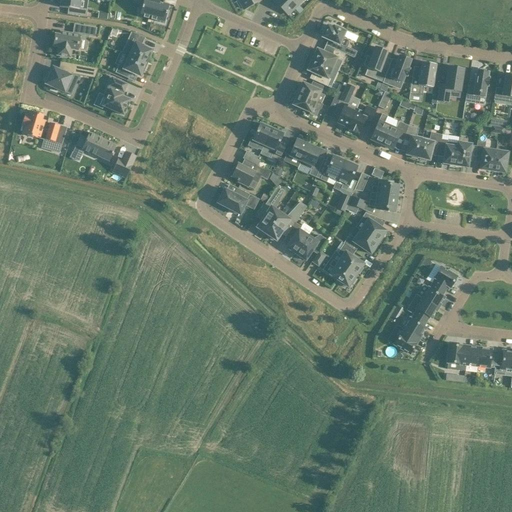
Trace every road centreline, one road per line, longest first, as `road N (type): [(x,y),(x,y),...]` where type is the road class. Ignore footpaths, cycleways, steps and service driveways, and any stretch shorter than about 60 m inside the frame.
road 1 (residential): [(409,225),(344,307),(207,217),(201,203),(246,113),(256,105),(272,112)]
road 2 (residential): [(199,3),(140,143),(27,96),(42,14)]
road 3 (residential): [(509,56),(411,41),(333,7)]
road 4 (residential): [(414,175),(272,112)]
